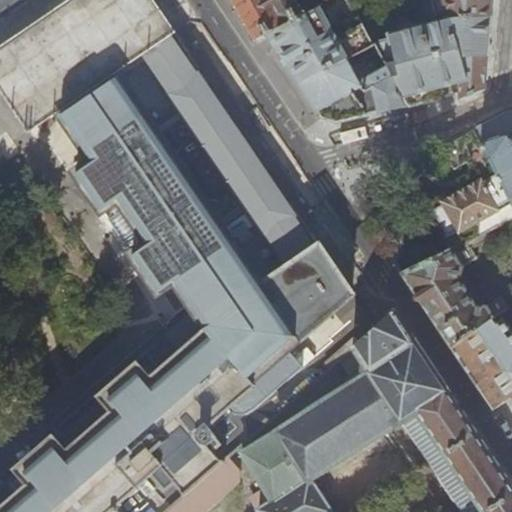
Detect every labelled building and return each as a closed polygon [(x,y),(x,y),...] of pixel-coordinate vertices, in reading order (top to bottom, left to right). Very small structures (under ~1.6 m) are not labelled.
[(147,242),(131,253),(158,293),(174,281),(207,329),(263,283),(225,227),(246,212),(275,255),(311,233),(257,154),(228,111),(189,53),(154,77),(176,110),(155,125),(121,74),(100,88),(98,84),(174,32),(152,0),(59,0),(52,5),(57,13),(0,51),(0,83),(39,140),(63,124),(56,113),(64,107),(66,111),(61,115),(92,160),(75,172),(102,211),(119,200),(147,242)] [(0,0),(0,14),(20,0),(0,0)] [(231,0),(239,12),(255,40),(266,34),(322,4),(320,0),(300,0),(299,1),(298,0),(231,0)] [(328,0),(322,4),(266,34),(281,55),(301,85),(347,59),(375,44),(374,42),(351,0),(328,0)] [(374,42),(375,44),(387,66),(408,106),(428,101),(440,98),(437,87),(457,82),(458,92),(459,100),(481,90),(485,89),(486,66),(490,0),(433,0),(439,22),(391,33),(392,38),(374,42)] [(347,59),(301,85),(309,97),(317,108),(319,112),(323,117),(337,123),(363,116),(377,113),(408,106),(387,66),(360,83),(347,59)] [(511,139),(510,135),(511,133),(511,108),(506,110),(474,127),(511,200),(511,139)] [(511,200),(474,127),(444,143),(441,144),(453,170),(466,161),(478,182),(442,202),(439,196),(424,204),(450,249),(468,241),(511,219),(511,200)] [(407,163),(401,165),(407,175),(412,172),(407,163)] [(477,258),(468,241),(450,249),(402,273),(427,310),(452,347),(491,319),(509,306),(502,296),(489,305),(478,304),(461,279),(464,267),(464,266),(477,258)] [(0,485),(0,511),(148,511),(131,492),(138,487),(147,497),(154,491),(152,489),(159,483),(164,488),(173,479),(185,494),(222,461),(211,449),(218,443),(213,437),(214,435),(214,433),(213,430),(212,429),(211,427),(208,427),(207,426),(205,427),(254,383),(252,380),(265,368),(266,369),(286,351),(285,351),(353,294),(344,281),(328,258),(320,246),(263,283),(207,329),(151,378),(138,364),(134,367),(134,366),(104,392),(105,393),(101,396),(102,397),(61,434),(58,430),(53,434),(56,438),(55,439),(54,438),(51,441),(50,440),(19,466),(20,467),(17,470),(18,470),(0,485)] [(354,347),(368,368),(413,339),(395,312),(375,328),(360,342),(354,347)] [(511,340),(500,322),(494,324),(491,319),(452,347),(469,374),(493,408),(511,395),(511,340)] [(326,363),(331,367),(354,347),(360,342),(356,337),(326,363)] [(368,368),(278,427),(311,479),(402,419),(404,421),(449,392),(450,391),(443,380),(441,381),(430,363),(423,353),(424,352),(417,341),(415,342),(413,339),(368,368)] [(449,392),(404,421),(463,511),(511,511),(511,486),(490,453),(449,392)] [(311,479),(278,427),(242,451),(239,447),(222,461),(185,494),(164,511),(202,511),(239,480),(261,511),(330,511),(331,511),(311,479)]
